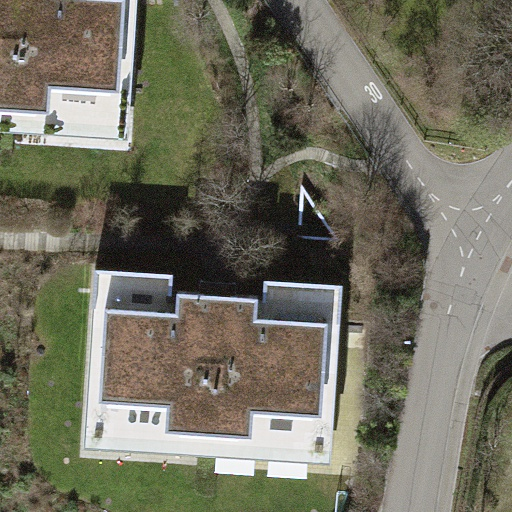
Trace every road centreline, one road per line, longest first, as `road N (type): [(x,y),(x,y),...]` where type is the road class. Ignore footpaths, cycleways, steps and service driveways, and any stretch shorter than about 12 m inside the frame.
road 1 (residential): [(298,0),(468,272)]
road 2 (residential): [(417,511),(468,272)]
